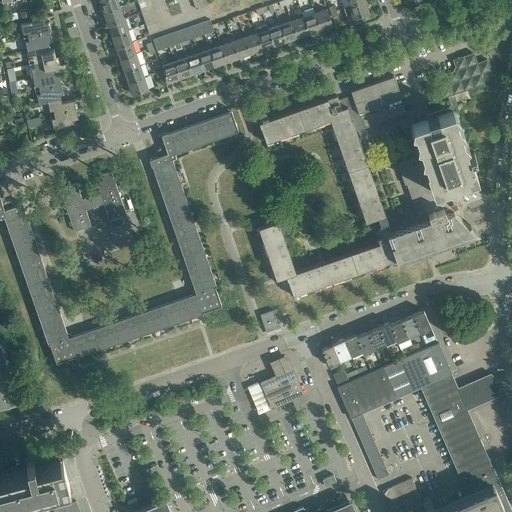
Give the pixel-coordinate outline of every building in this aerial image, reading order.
[(99,0),(104,11),(120,6),(117,0),(99,0)] [(146,0),(139,3),(141,8),(152,4),(150,0),(146,0)] [(205,0),(202,0),(194,3),(196,9),(207,5),(205,0)] [(365,0),(349,6),(344,8),(350,25),(366,20),(364,14),(369,12),(365,0)] [(141,8),(143,14),(154,10),(152,4),(141,8)] [(104,11),(108,23),(124,18),(120,6),(104,11)] [(327,9),(315,13),(321,29),(333,25),(327,9)] [(143,14),(144,20),(156,16),(154,10),(143,14)] [(315,13),(303,17),(309,33),(321,29),(315,13)] [(112,35),(128,29),(132,28),(128,16),(124,18),(108,23),(112,35)] [(156,16),(144,20),(146,26),(158,22),(156,16)] [(303,17),(292,21),(297,37),(309,33),(303,17)] [(27,32),(28,36),(50,31),(48,22),(45,23),(44,19),(22,23),(24,33),(27,32)] [(210,19),(204,21),(208,33),(214,31),(210,19)] [(204,21),(199,23),(203,35),(208,33),(204,21)] [(292,21),(280,25),(285,41),(297,37),(292,21)] [(199,23),(193,25),(197,37),(203,35),(199,23)] [(193,25),(187,27),(191,39),(197,37),(193,25)] [(280,25),(268,29),(274,45),(285,41),(280,25)] [(187,27),(182,29),(186,41),(191,39),(187,27)] [(112,35),(116,47),(132,41),(128,29),(112,35)] [(182,29),(176,31),(180,42),(186,41),(182,29)] [(268,29),(256,33),(262,49),(274,45),(268,29)] [(26,41),(28,50),(49,45),(49,41),(52,41),(50,31),(28,36),(29,40),(26,41)] [(176,31),(170,33),(174,44),(180,42),(176,31)] [(170,33),(165,35),(169,46),(174,44),(170,33)] [(256,33),(245,37),(250,53),(262,49),(256,33)] [(165,35),(159,37),(163,48),(169,46),(165,35)] [(163,48),(159,37),(153,39),(157,50),(163,48)] [(245,37),(233,41),(238,57),(250,53),(245,37)] [(116,47),(120,59),(136,53),(132,41),(116,47)] [(233,41),(221,45),(227,61),(238,57),(233,41)] [(33,59),(34,63),(56,58),(54,49),(50,49),(49,45),(28,50),(30,59),(33,59)] [(221,45),(209,49),(215,65),(227,61),(221,45)] [(209,49),(198,53),(203,69),(215,65),(209,49)] [(423,156),(425,160),(424,161),(417,163),(415,156),(397,162),(405,184),(407,184),(418,217),(449,206),(436,192),(437,189),(440,187),(441,188),(448,186),(450,186),(451,184),(455,182),(455,183),(462,181),(465,181),(466,179),(469,178),(477,176),(471,157),(475,155),(474,151),(468,153),(465,146),(463,142),(465,141),(463,139),(460,132),(458,128),(460,126),(458,125),(455,117),(455,118),(453,114),(455,112),(453,110),(458,105),(454,94),(485,83),(481,73),(491,69),(488,59),(477,62),(474,52),(453,59),(455,66),(453,70),(446,73),(450,83),(440,87),(443,97),(448,96),(451,105),(448,108),(426,116),(427,119),(412,124),(411,127),(413,128),(415,132),(414,132),(417,139),(416,141),(418,142),(420,146),(419,146),(422,154),(421,156),(423,156)] [(120,59),(124,70),(140,65),(136,53),(120,59)] [(198,53),(186,57),(191,74),(203,69),(198,53)] [(186,57),(174,61),(180,78),(191,74),(186,57)] [(31,67),(33,76),(55,72),(54,68),(58,67),(56,58),(34,63),(35,66),(31,67)] [(180,78),(174,61),(162,66),(168,82),(180,78)] [(124,70),(128,82),(144,77),(140,65),(124,70)] [(39,85),(40,89),(61,84),(59,75),(56,76),(55,72),(33,76),(35,86),(39,85)] [(388,79),(351,91),(353,97),(357,110),(364,128),(407,113),(401,98),(402,97),(401,96),(397,85),(397,84),(394,75),(387,77),(388,79)] [(144,77),(128,82),(132,94),(148,88),(144,77)] [(39,103),(48,101),(61,98),(60,94),(63,93),(61,84),(40,89),(41,93),(37,94),(39,103)] [(378,217),(385,215),(386,215),(385,214),(377,189),(377,188),(376,189),(368,164),(368,163),(367,163),(359,138),(359,137),(358,137),(350,113),(350,112),(357,110),(353,97),(346,100),(344,97),(345,100),(340,102),(337,95),(325,99),(324,99),(323,99),(323,100),(299,108),(298,108),(298,109),(273,117),(272,117),(272,118),(268,119),(266,112),(261,114),(263,121),(260,122),(266,141),(267,141),(279,136),(280,139),(279,136),(292,132),(293,135),(292,132),(305,128),(306,130),(305,127),(317,123),(318,126),(319,126),(318,123),(331,118),(335,131),(332,132),(333,133),(335,132),(340,144),(337,145),(340,144),(344,157),(341,158),(344,157),(348,170),(346,171),(349,170),(353,182),(350,183),(350,184),(353,183),(357,195),(355,196),(355,197),(357,196),(362,208),(359,209),(362,209),(366,221),(378,217)] [(53,109),(54,113),(76,109),(74,99),(62,102),(61,98),(48,101),(50,110),(53,109)] [(76,109),(54,113),(55,117),(52,118),(54,128),(76,123),(75,119),(78,118),(76,109)] [(11,203),(10,202),(9,202),(8,202),(7,202),(6,202),(1,190),(0,190),(0,218),(4,217),(48,343),(48,344),(50,343),(56,362),(75,356),(76,357),(203,313),(203,311),(222,305),(215,286),(217,285),(216,285),(172,158),(177,157),(175,153),(236,132),(235,131),(238,130),(232,113),(231,113),(169,135),(168,132),(161,134),(158,135),(162,145),(162,148),(161,149),(160,149),(160,150),(159,151),(159,152),(158,153),(158,154),(159,156),(149,159),(152,166),(155,165),(197,288),(196,289),(195,290),(194,291),(194,293),(193,294),(193,295),(194,296),(73,338),(72,337),(72,336),(71,335),(70,334),(69,334),(67,334),(66,334),(65,334),(22,210),(25,209),(23,203),(13,206),(13,205),(12,204),(11,203)] [(103,203),(109,219),(126,213),(112,171),(94,177),(100,192),(82,199),(77,183),(60,189),(74,231),(91,225),(86,209),(103,203)] [(418,217),(389,227),(386,228),(388,235),(388,236),(396,259),(396,258),(474,231),(454,211),(456,210),(454,205),(449,206),(418,217)] [(385,215),(378,217),(382,229),(376,231),(378,237),(377,237),(378,237),(379,240),(379,241),(380,242),(377,244),(377,243),(376,243),(376,244),(351,252),(350,252),(350,253),(326,261),(325,261),(325,262),(300,270),(299,270),(296,272),(291,259),(292,259),(291,259),(282,234),(283,234),(283,233),(282,233),(281,229),(288,227),(286,222),(279,224),(278,220),(258,227),(259,228),(263,240),(261,241),(263,240),(268,253),(265,254),(268,253),(272,265),(269,266),(270,267),(272,266),(277,278),(276,278),(276,279),(279,278),(283,290),(291,287),(293,294),(294,294),(306,289),(307,292),(306,289),(319,285),(320,288),(320,287),(319,285),(332,280),(333,283),(332,280),(344,276),(345,279),(346,279),(345,276),(357,272),(358,274),(359,274),(358,271),(370,267),(371,270),(370,267),(383,263),(384,265),(383,263),(396,258),(396,259),(388,236),(388,235),(386,228),(389,227),(385,215)] [(423,310),(412,315),(419,331),(431,326),(423,310)] [(412,315),(401,320),(408,336),(419,331),(412,315)] [(390,321),(389,322),(397,341),(408,336),(401,320),(391,324),(390,321)] [(277,322),(265,326),(267,332),(279,328),(277,322)] [(389,322),(377,327),(385,343),(396,338),(397,341),(389,322)] [(377,327),(366,332),(374,348),(385,343),(377,327)] [(355,333),(354,334),(362,350),(363,353),(374,348),(366,332),(357,336),(355,333)] [(354,334),(343,338),(351,355),(362,350),(354,334)] [(343,338),(332,343),(339,360),(351,355),(343,338)] [(351,417),(362,412),(421,387),(468,497),(500,483),(493,467),(489,460),(480,438),(474,423),(473,423),(467,410),(458,387),(445,358),(438,342),(337,386),(351,417)] [(340,362),(339,360),(332,343),(322,348),(330,366),(340,362)] [(0,407),(17,403),(1,344),(0,344),(0,407)] [(367,360),(370,369),(375,366),(372,358),(367,360)] [(366,365),(357,369),(359,374),(368,370),(366,365)] [(292,369),(278,375),(262,382),(273,406),(302,393),(292,369)] [(344,369),(333,374),(337,383),(348,378),(346,373),(344,369)] [(357,369),(346,373),(348,378),(359,374),(357,369)] [(458,387),(467,410),(501,395),(500,381),(492,372),(458,387)] [(364,418),(362,412),(351,417),(353,422),(364,418)] [(366,423),(364,418),(353,422),(355,428),(366,423)] [(369,428),(366,423),(355,428),(358,433),(369,428)] [(371,433),(369,428),(358,433),(360,438),(371,433)] [(373,438),(371,433),(360,438),(362,443),(373,438)] [(375,443),(373,438),(362,443),(364,448),(375,443)] [(378,448),(375,443),(364,448),(367,453),(378,448)] [(380,453),(378,448),(367,453),(369,458),(380,453)] [(382,459),(380,453),(369,458),(371,463),(382,459)] [(0,500),(68,482),(69,482),(63,461),(62,461),(43,466),(42,461),(35,463),(33,458),(26,460),(29,470),(0,477),(0,500)] [(384,464),(382,459),(371,463),(373,468),(384,464)] [(386,469),(384,464),(373,468),(376,474),(386,469)] [(389,474),(386,469),(376,474),(378,479),(389,474)] [(323,479),(325,485),(336,481),(333,474),(323,479)] [(500,483),(468,497),(433,511),(424,511),(421,503),(422,502),(411,477),(383,490),(392,511),(506,511),(509,510),(510,511),(511,511),(511,502),(511,501),(509,500),(507,499),(500,483)] [(354,511),(349,501),(329,510),(322,507),(310,511),(308,511),(307,509),(302,507),(289,511),(171,511),(166,498),(133,511),(354,511)] [(76,501),(64,505),(66,510),(78,506),(76,501)]
